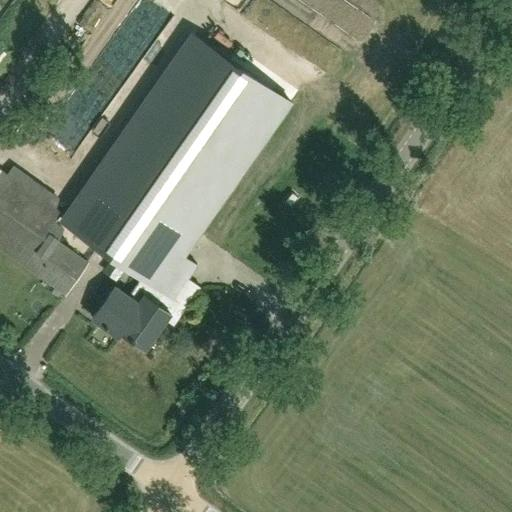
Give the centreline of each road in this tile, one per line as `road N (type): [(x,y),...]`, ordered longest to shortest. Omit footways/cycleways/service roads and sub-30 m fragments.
road 1 (unclassified): [(167,490),(508,0)]
road 2 (unclassified): [(167,490),(0,373)]
